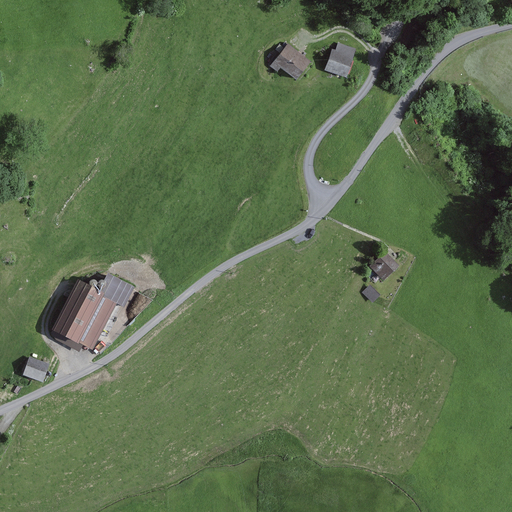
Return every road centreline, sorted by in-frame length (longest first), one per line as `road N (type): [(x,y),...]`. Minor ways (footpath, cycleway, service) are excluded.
road 1 (unclassified): [(328,206),(300,230),(222,268),(101,363),(0,412)]
road 2 (unclassified): [(511,23),(440,55),(328,206)]
road 3 (unclassified): [(328,206),(310,177),(315,142),(365,89),(387,37),(420,0)]
